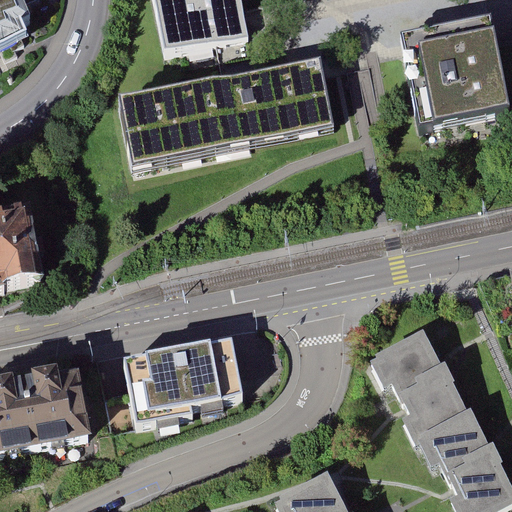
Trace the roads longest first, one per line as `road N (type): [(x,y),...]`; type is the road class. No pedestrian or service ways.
road 1 (residential): [(312,288),(323,363),(304,416),(81,511)]
road 2 (secondary): [(0,353),(312,288)]
road 3 (secondary): [(312,288),(511,247)]
road 4 (residential): [(0,135),(56,93),(88,36),(94,0)]
